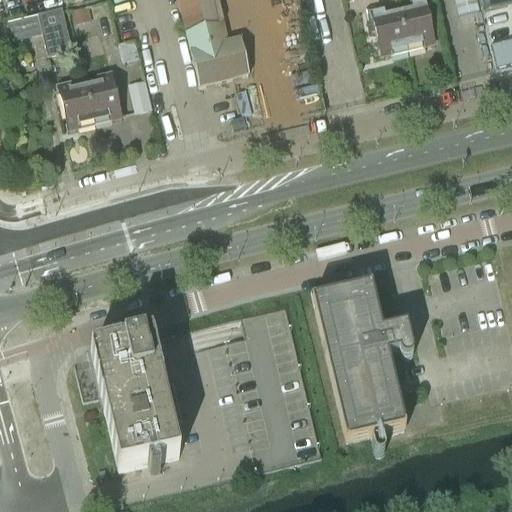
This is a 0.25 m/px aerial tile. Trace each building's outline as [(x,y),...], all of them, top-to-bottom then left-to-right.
[(176,0),(198,93),(249,80),(240,42),(227,45),(216,0),(176,0)] [(452,0),(457,20),(477,15),(473,0),(452,0)] [(511,0),(480,0),(484,14),(511,7),(511,0)] [(434,47),(429,23),(432,22),(428,6),(398,13),(409,57),(426,53),(425,49),(434,47)] [(91,25),(89,11),(72,15),(74,29),(91,25)] [(71,55),(62,17),(61,12),(36,18),(46,61),(71,55)] [(392,61),(409,57),(398,13),(369,20),(373,36),(376,35),(382,59),(391,57),(392,61)] [(0,47),(10,45),(6,26),(0,28),(0,47)] [(135,42),(120,45),(123,61),(138,59),(135,42)] [(511,42),(490,48),(496,71),(511,67),(511,42)] [(114,80),(85,87),(95,130),(112,126),(111,122),(122,120),(116,97),(118,97),(114,80)] [(152,115),(145,85),(128,89),(135,119),(152,115)] [(78,134),(95,130),(85,87),(56,94),(59,109),(62,108),(68,133),(78,130),(78,134)] [(244,129),(242,121),(231,124),(233,132),(244,129)] [(404,433),(387,360),(398,358),(398,360),(399,361),(400,363),(401,364),(403,364),(404,365),(405,365),(408,364),(409,363),(410,363),(411,361),(411,360),(412,359),(412,358),(412,356),(411,355),(405,330),(381,336),(370,290),(311,304),(345,448),(404,433)] [(320,462),(287,321),(284,312),(239,323),(244,343),(224,347),(255,478),(320,462)] [(172,428),(163,391),(161,391),(150,343),(142,345),(135,347),(129,346),(87,356),(89,366),(101,414),(103,414),(117,476),(178,462),(170,429),(172,428)]
